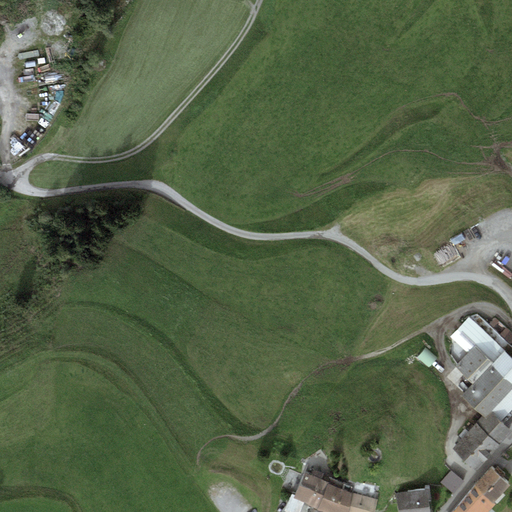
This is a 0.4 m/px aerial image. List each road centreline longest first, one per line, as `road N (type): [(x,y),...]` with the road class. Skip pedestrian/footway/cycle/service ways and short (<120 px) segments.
road 1 (track): [(8,183),(45,194),(138,183),(224,228),(347,242),(400,279),(484,278),(511,310)]
road 2 (track): [(8,183),(46,157),(112,160),(141,148),(233,45),(259,0)]
road 3 (track): [(221,511),(111,366),(49,356),(0,381)]
